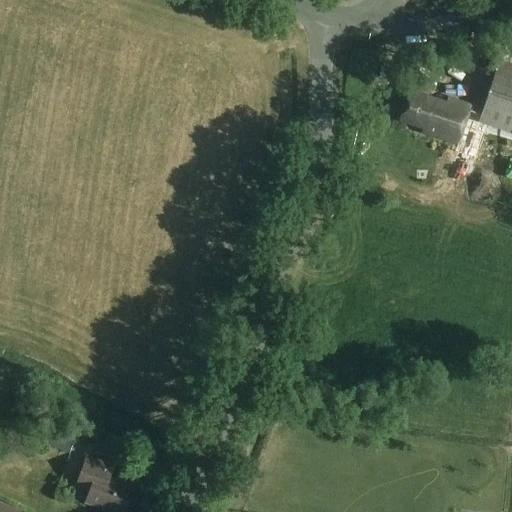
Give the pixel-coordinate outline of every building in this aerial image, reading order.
[(511,63),(500,59),(479,123),(511,134),(511,63)] [(445,103),(408,92),(399,121),(423,128),(422,133),(458,144),(470,106),(447,98),(445,103)] [(76,438),(37,423),(31,439),(69,454),(76,438)] [(112,466),(86,457),(76,485),(90,490),(86,502),(114,511),(124,511),(134,486),(108,477),(112,466)] [(21,511),(22,511),(0,503),(0,511),(21,511)]
